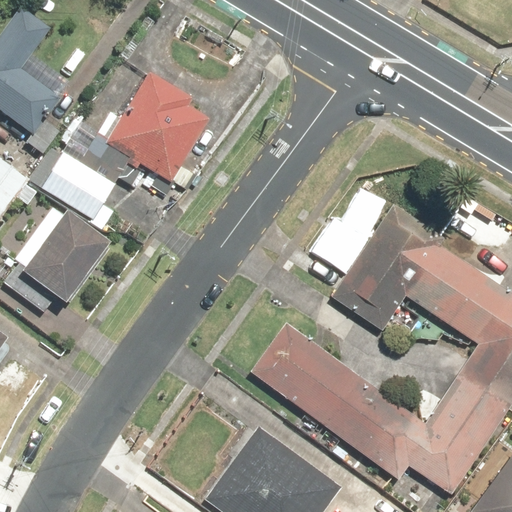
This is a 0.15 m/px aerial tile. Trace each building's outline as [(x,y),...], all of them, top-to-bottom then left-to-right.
[(0,117),(30,137),(68,80),(33,57),(53,28),(16,3),(0,26),(0,117)] [(167,185),(215,125),(150,74),(78,166),(61,153),(37,184),(87,223),(136,160),(167,185)] [(0,217),(27,182),(0,162),(0,217)] [(55,204),(0,278),(0,283),(52,322),(109,244),(55,204)] [(407,469),(447,498),(511,406),(511,289),(397,208),(332,299),(384,337),(409,301),(474,347),(423,419),(286,322),(248,375),(398,482),(407,469)] [(0,353),(10,339),(0,332),(0,353)] [(317,511),(336,488),(257,428),(203,498),(221,511),(317,511)] [(511,511),(511,454),(471,511),(511,511)]
